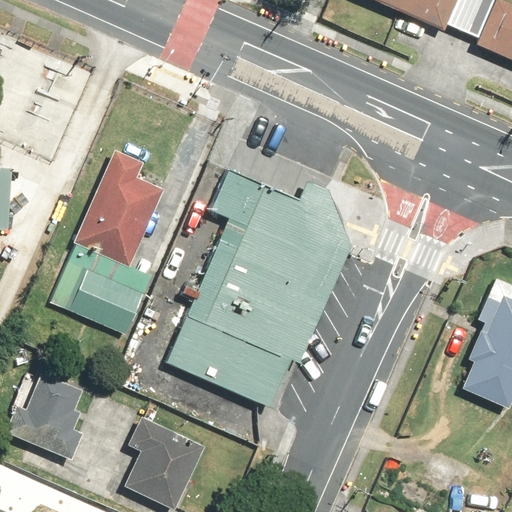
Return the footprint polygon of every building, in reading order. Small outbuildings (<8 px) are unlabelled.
[(384,0),(511,56),(511,1),(509,0),(384,0)] [(131,150),(100,137),(35,294),(113,326),(139,264),(117,255),(149,178),(124,167),(131,150)] [(0,225),(4,226),(8,163),(0,162),(0,225)] [(337,214),(223,165),(141,353),(255,402),(337,214)] [(511,291),(488,281),(473,317),(468,315),(456,345),(460,347),(449,375),(497,395),(509,367),(511,368),(511,291)] [(84,386),(41,369),(27,406),(14,401),(3,431),(73,457),(83,430),(75,427),(82,409),(76,407),(84,386)] [(140,448),(123,484),(173,507),(204,443),(140,413),(127,441),(140,448)] [(465,463),(435,451),(427,472),(456,485),(465,463)] [(432,511),(444,486),(402,467),(388,498),(419,511),(432,511)] [(495,511),(501,497),(473,487),(463,511),(495,511)]
